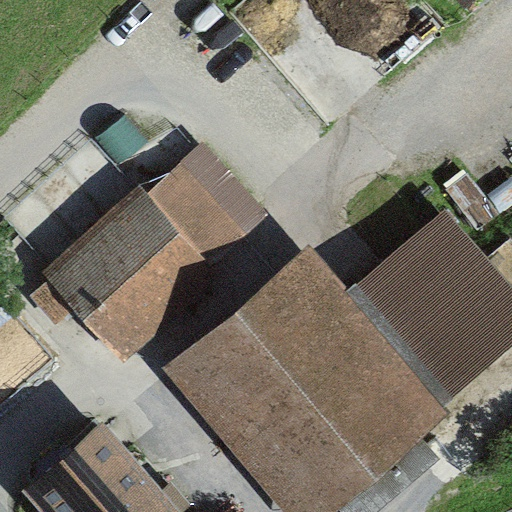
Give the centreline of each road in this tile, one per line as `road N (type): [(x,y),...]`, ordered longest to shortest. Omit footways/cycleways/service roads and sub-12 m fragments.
road 1 (track): [(511,53),(101,398)]
road 2 (track): [(198,511),(101,398),(0,454)]
road 3 (track): [(511,399),(403,511)]
